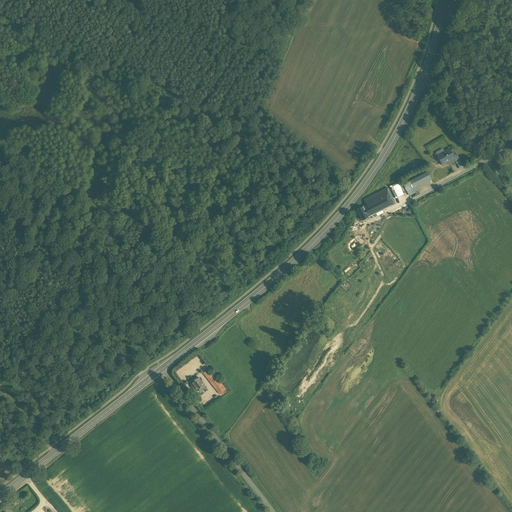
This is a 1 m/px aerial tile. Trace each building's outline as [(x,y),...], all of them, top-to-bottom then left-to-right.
[(449,149),(441,153),(442,154),(438,156),(438,155),(437,155),(439,159),(442,165),(443,165),(442,165),(454,158),(454,159),(453,157),(450,151),(449,148),(449,149)] [(428,172),(418,177),(421,183),(431,178),(428,172)] [(418,177),(404,185),(407,190),(421,183),(418,177)] [(400,182),(391,185),(396,197),(405,194),(400,182)] [(387,188),(364,200),(366,205),(372,215),(395,203),(387,188)] [(366,205),(357,209),(362,220),(372,215),(366,205)] [(225,390),(209,369),(204,373),(220,394),(225,390)] [(206,387),(198,377),(191,383),(192,384),(191,385),(194,389),(195,388),(197,390),(199,389),(201,392),(206,387)]
